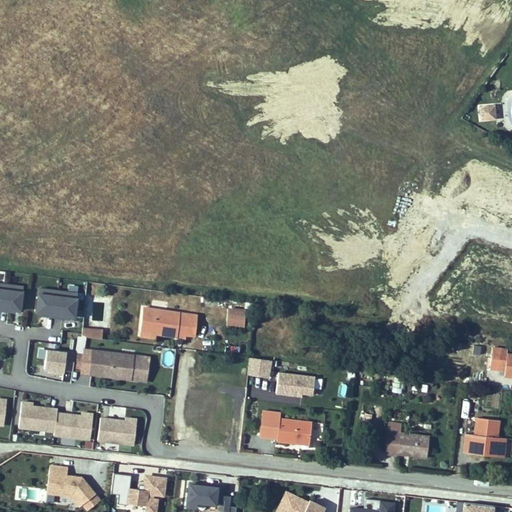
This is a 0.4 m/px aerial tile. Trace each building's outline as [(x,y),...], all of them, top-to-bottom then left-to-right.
[(478,104),(478,119),(496,118),(495,103),(478,104)] [(0,312),(8,314),(8,311),(19,313),(22,291),(12,290),(0,288),(0,312)] [(37,293),(34,315),(45,316),(44,319),(62,321),(62,318),(73,320),(76,298),(66,297),(47,295),(37,293)] [(200,295),(199,303),(218,306),(220,298),(200,295)] [(158,332),(187,336),(187,333),(189,315),(190,312),(145,307),(142,337),(152,338),(151,342),(157,342),(158,332)] [(242,328),(243,313),(225,312),(225,327),(242,328)] [(189,315),(187,333),(197,334),(199,316),(189,315)] [(102,339),(103,328),(83,327),(82,336),(102,339)] [(231,356),(244,358),(245,348),(241,347),(242,340),(235,339),(235,343),(233,343),(231,356)] [(503,373),(511,374),(511,353),(507,352),(508,348),(500,347),(497,368),(503,369),(503,373)] [(75,370),(75,367),(77,352),(48,348),(46,367),(57,369),(56,371),(65,372),(66,368),(75,370)] [(82,372),(126,378),(128,364),(134,364),(135,355),(86,348),(85,353),(77,352),(75,367),(83,368),(82,372)] [(246,373),(269,376),(272,358),(249,354),(246,373)] [(185,357),(182,375),(200,377),(202,360),(185,357)] [(140,365),(134,364),(128,364),(126,378),(138,379),(140,365)] [(278,369),(274,391),(311,397),(315,375),(278,369)] [(320,394),(322,377),(315,376),(313,393),(320,394)] [(341,383),(337,394),(343,396),(347,385),(341,383)] [(208,391),(202,435),(224,438),(230,394),(208,391)] [(57,413),(57,410),(33,407),(33,404),(22,402),(19,428),(54,432),(57,413)] [(306,436),(309,418),(277,414),(277,412),(259,409),(256,432),(274,434),(274,437),(294,439),(294,437),(306,439),(306,436)] [(81,416),(57,413),(54,432),(54,436),(89,440),(93,415),(81,413),(81,416)] [(462,434),(496,439),(496,436),(494,436),(496,418),(475,416),(472,432),(462,431),(462,434)] [(321,420),(309,418),(306,436),(319,437),(321,420)] [(124,422),(100,419),(97,441),(133,446),(136,420),(124,419),(124,422)] [(427,434),(385,428),(382,450),(424,456),(427,434)] [(459,450),(469,452),(470,446),(482,448),(482,453),(494,455),(496,439),(462,434),(459,450)] [(502,440),(496,439),(494,455),(500,456),(502,440)] [(51,466),(49,483),(57,484),(55,494),(72,496),(80,507),(96,494),(83,478),(76,477),(76,479),(72,479),(72,476),(68,476),(69,468),(51,466)] [(165,495),(167,474),(144,472),(142,486),(129,485),(130,473),(113,471),(111,491),(118,492),(117,501),(143,504),(142,511),(156,511),(158,494),(165,495)] [(57,484),(49,483),(47,493),(55,494),(57,484)] [(189,483),(186,506),(195,507),(196,502),(219,505),(219,510),(228,511),(230,496),(221,495),(222,487),(189,483)] [(308,499),(307,501),(306,503),(300,500),(301,499),(285,491),(279,502),(284,505),(285,511),(321,511),(324,507),(308,499)] [(285,511),(284,505),(279,502),(274,511),(285,511)] [(492,511),(493,506),(464,502),(462,511),(492,511)]
